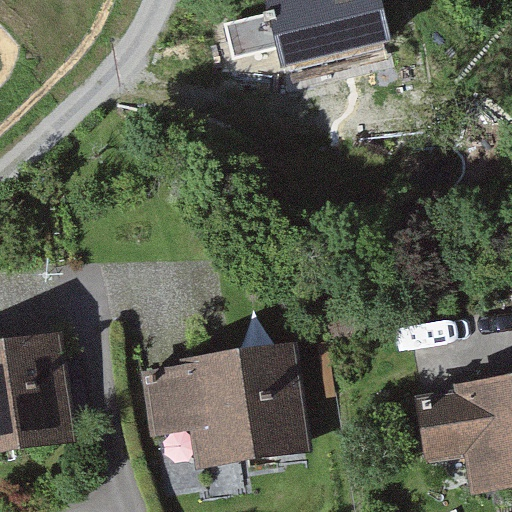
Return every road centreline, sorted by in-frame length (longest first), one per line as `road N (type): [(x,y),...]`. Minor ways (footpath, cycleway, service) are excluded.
road 1 (unknown): [(128,511),(82,265)]
road 2 (residential): [(0,175),(136,47),(160,0)]
